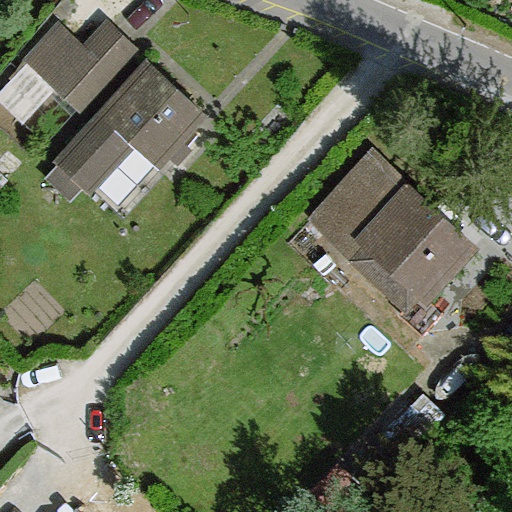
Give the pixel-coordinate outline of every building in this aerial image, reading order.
[(137,50),(85,1),(32,58),(84,107),(137,50)] [(204,115),(148,64),(46,178),(73,202),(85,188),(88,191),(136,139),(161,162),(204,115)] [(296,118),(281,104),(258,130),(273,143),(296,118)] [(478,248),(377,153),(315,219),(410,308),(424,292),(431,299),(478,248)] [(427,396),(393,431),(411,449),(445,414),(427,396)]
